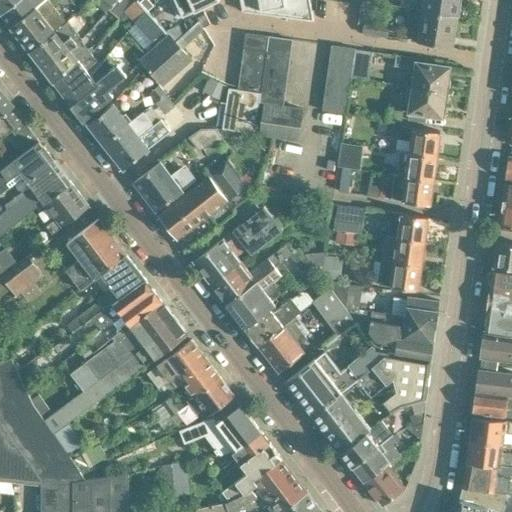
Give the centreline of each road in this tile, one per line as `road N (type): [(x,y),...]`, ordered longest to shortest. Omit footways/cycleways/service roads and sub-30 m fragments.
road 1 (residential): [(0,60),(349,511)]
road 2 (tertiary): [(420,511),(447,429),(497,59)]
road 3 (residential): [(232,0),(235,19),(497,59)]
